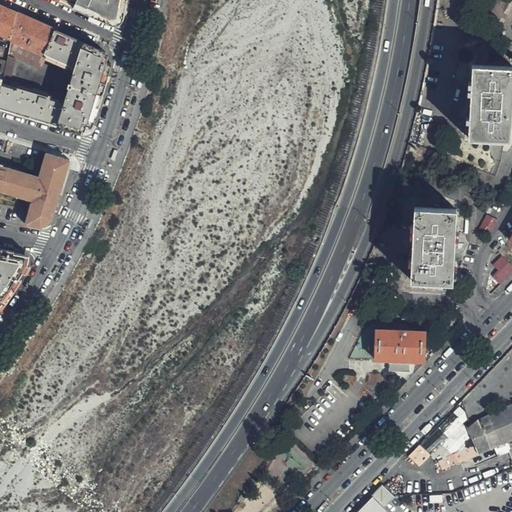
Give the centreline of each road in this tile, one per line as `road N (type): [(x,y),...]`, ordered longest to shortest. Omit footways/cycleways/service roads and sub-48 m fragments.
road 1 (primary): [(392,0),(355,166),(315,273),(259,382),(170,511)]
road 2 (primary): [(260,416),(313,352),(361,247),(402,135),(428,0)]
road 3 (primary): [(260,416),(334,272),(372,171),(407,0)]
road 4 (secondary): [(511,297),(304,511)]
road 5 (secondary): [(334,511),(511,328)]
